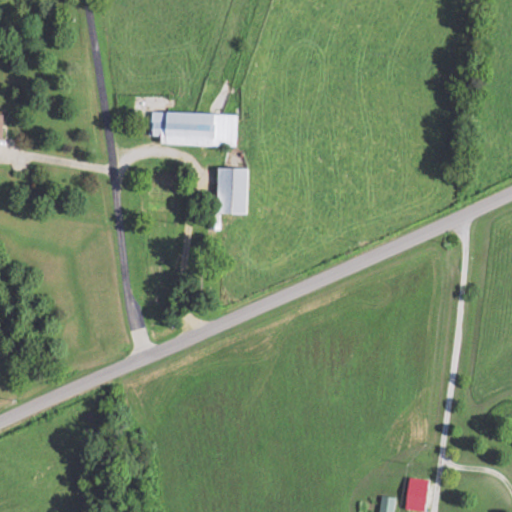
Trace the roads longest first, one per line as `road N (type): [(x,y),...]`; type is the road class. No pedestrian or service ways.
road 1 (residential): [(511,191),(0,418)]
road 2 (residential): [(141,357),(85,0)]
